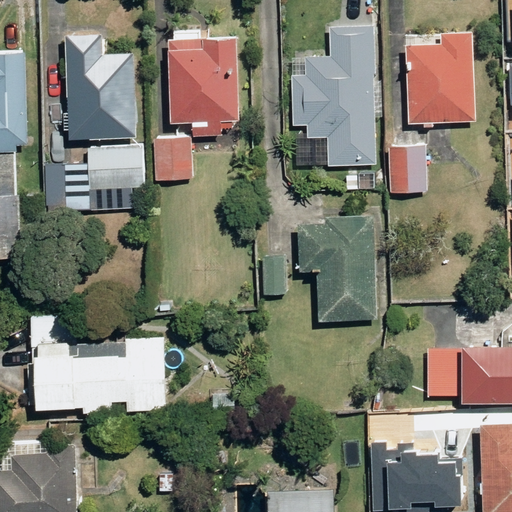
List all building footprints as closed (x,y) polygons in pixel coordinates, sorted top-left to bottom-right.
[(382,159),(380,20),(337,20),(337,50),(296,51),(297,120),(312,120),(312,134),(335,133),(335,160),(382,159)] [(450,34),(416,35),(417,116),(484,115),(483,26),(450,27),(450,34)] [(109,29),(74,31),(80,134),(145,131),(141,45),(110,46),(109,29)] [(244,111),(246,31),(181,29),(178,113),(199,114),(199,129),(228,130),(228,110),(244,111)] [(0,148),(26,148),(26,147),(27,147),(27,139),(37,139),(34,45),(0,46),(0,139),(0,148)] [(197,133),(164,131),(162,173),(195,175),(197,133)] [(433,137),(397,137),(397,189),(433,189),(433,137)] [(0,139),(0,247),(28,247),(26,148),(0,148),(0,139)] [(151,184),(150,141),(92,142),(93,185),(151,184)] [(331,216),(307,216),(307,264),(326,264),(326,315),(383,314),(383,211),(331,211),(331,216)] [(291,250),(270,249),(270,291),(291,291),(291,250)] [(85,309),(35,309),(35,402),(93,402),(93,410),(119,411),(120,394),(136,394),(135,407),(175,407),(176,330),(132,330),(131,346),(85,346),(85,309)] [(511,338),(476,336),(474,393),(511,394),(511,338)] [(467,341),(431,341),(432,392),(467,391),(467,341)] [(240,388),(213,388),(212,410),(240,411),(240,388)] [(440,408),(401,410),(402,436),(441,434),(440,408)] [(511,511),(511,413),(489,413),(489,511),(511,511)] [(83,511),(85,438),(54,437),(54,445),(25,444),(24,460),(2,459),(0,511),(83,511)] [(178,472),(164,471),(163,487),(177,488),(178,472)] [(340,511),(340,483),(274,484),(274,511),(340,511)]
